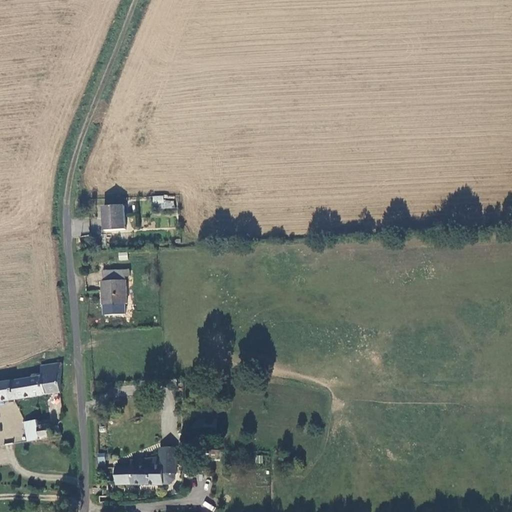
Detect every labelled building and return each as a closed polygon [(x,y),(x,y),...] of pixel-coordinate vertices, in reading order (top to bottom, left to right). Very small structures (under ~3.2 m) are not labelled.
[(174,208),(173,195),(151,197),(152,209),(174,208)] [(122,232),(119,207),(99,210),(102,234),(122,232)] [(118,281),(117,273),(101,275),(102,284),(100,284),(103,308),(122,306),(119,281),(118,281)] [(0,402),(60,393),(62,365),(40,367),(41,379),(0,383),(0,402)] [(219,432),(220,418),(195,415),(194,429),(219,432)] [(24,424),(28,442),(60,435),(59,430),(51,431),(50,427),(38,427),(37,421),(24,424)] [(115,488),(163,487),(163,486),(162,475),(174,475),(175,475),(175,451),(160,450),(160,460),(131,463),(131,470),(115,470),(115,488)] [(184,455),(184,463),(189,463),(189,473),(206,473),(206,463),(198,463),(197,454),(184,455)] [(174,482),(174,475),(162,475),(163,486),(169,487),(174,482)]
